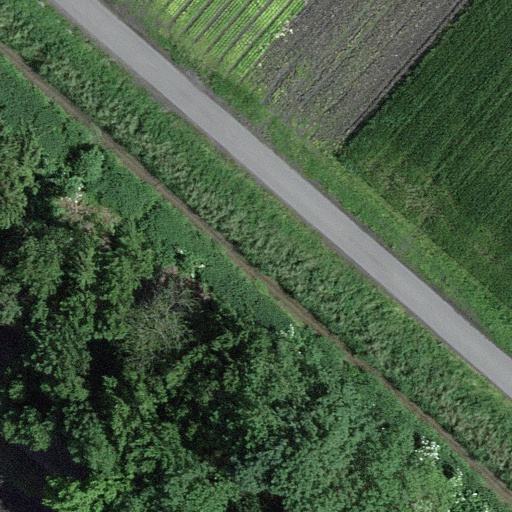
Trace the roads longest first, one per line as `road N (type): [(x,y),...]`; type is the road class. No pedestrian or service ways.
road 1 (track): [(73,0),(511,383)]
road 2 (track): [(0,402),(125,511)]
